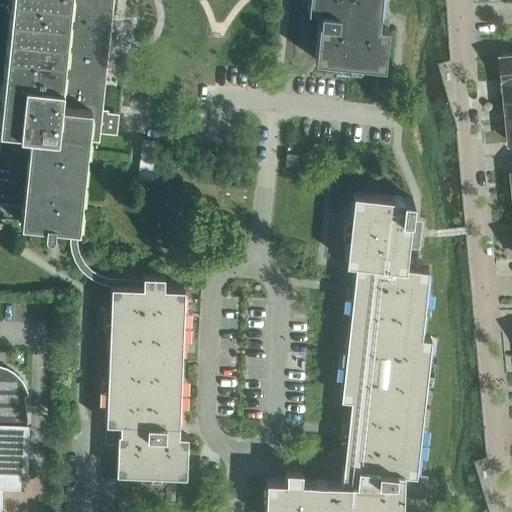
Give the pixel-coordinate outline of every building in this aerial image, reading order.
[(102,108),(112,0),(0,0),(0,123),(6,124),(0,180),(0,195),(22,198),(19,222),(44,224),(43,230),(43,232),(44,234),(46,235),(47,235),(49,235),(51,234),(52,233),(52,231),(53,225),(70,227),(69,242),(71,251),(74,260),(79,268),(86,274),(93,279),(102,283),(110,285),(111,277),(104,276),(97,273),(90,269),(85,263),(80,257),(78,249),(76,241),(77,228),(78,228),(88,130),(87,130),(89,107),(102,108)] [(380,0),(307,0),(306,9),(319,10),(314,59),(383,66),(387,26),(378,25),(380,0)] [(511,53),(502,54),(504,76),(511,75),(511,53)] [(142,137),(138,176),(154,178),(158,139),(142,137)] [(297,165),(298,153),(286,152),(285,164),(297,165)] [(401,511),(402,491),(413,491),(430,336),(420,335),(428,268),(405,265),(412,198),(352,191),(345,261),(355,262),(340,397),(350,398),(340,481),(300,479),(301,468),(285,468),(284,479),(265,478),(263,511),(401,511)] [(142,279),(111,277),(110,285),(105,422),(119,422),(119,431),(117,431),(115,472),(185,475),(187,434),(178,434),(183,287),(163,287),(163,275),(142,274),(142,279)] [(0,508),(1,508),(2,472),(23,473),(26,473),(28,423),(26,423),(23,395),(26,395),(24,388),(21,382),(17,377),(11,372),(6,369),(0,366),(0,508)]
